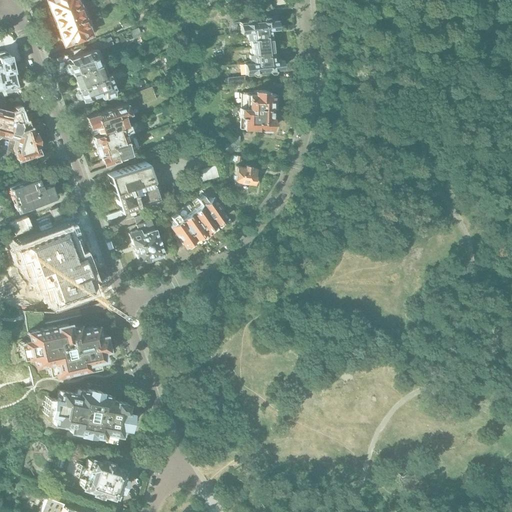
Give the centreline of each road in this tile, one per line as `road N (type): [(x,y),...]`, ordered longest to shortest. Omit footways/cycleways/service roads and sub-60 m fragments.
road 1 (residential): [(124,306),(232,248),(289,179),(310,113),(304,0)]
road 2 (residential): [(124,306),(16,9)]
road 3 (residential): [(167,437),(124,306)]
